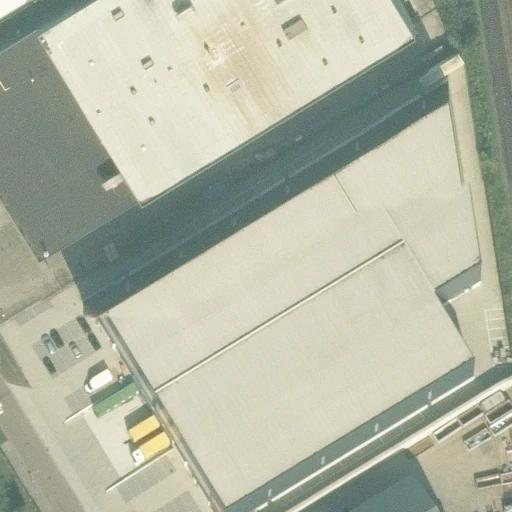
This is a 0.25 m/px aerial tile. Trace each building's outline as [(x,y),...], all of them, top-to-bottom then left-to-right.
[(0,0),(0,11),(18,0),(0,0)] [(65,0),(36,18),(141,188),(414,22),(400,0),(65,0)] [(36,18),(0,39),(0,188),(38,251),(141,188),(36,18)] [(433,316),(480,287),(448,78),(447,77),(115,279),(81,300),(210,511),(260,511),(474,382),(433,316)] [(375,511),(425,511),(412,490),(375,511)]
